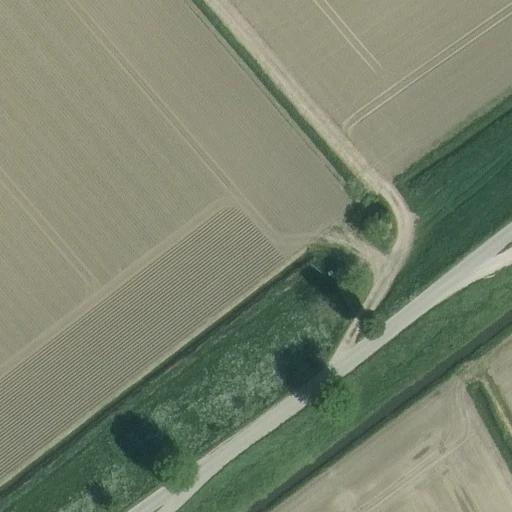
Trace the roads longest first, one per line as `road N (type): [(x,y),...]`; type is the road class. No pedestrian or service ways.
road 1 (track): [(331,373),(401,235),(399,203),(224,0)]
road 2 (unclassified): [(511,230),(214,459)]
